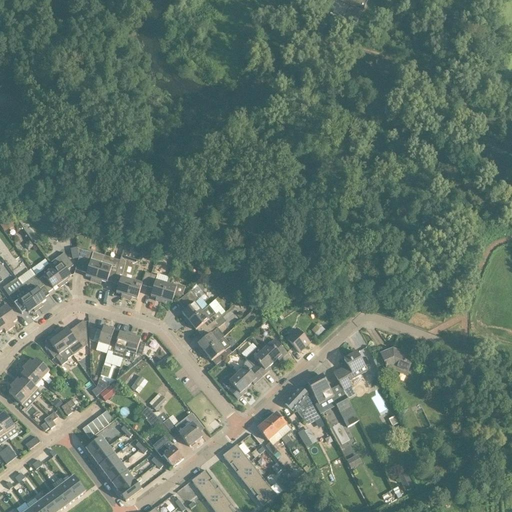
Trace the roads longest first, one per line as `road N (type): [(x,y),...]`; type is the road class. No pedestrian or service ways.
road 1 (residential): [(240,429),(156,330),(84,307),(70,309),(0,364)]
road 2 (residential): [(240,429),(365,317)]
road 3 (residential): [(133,511),(240,429)]
